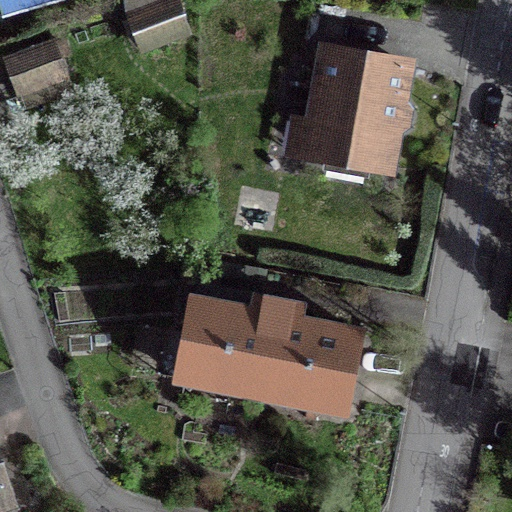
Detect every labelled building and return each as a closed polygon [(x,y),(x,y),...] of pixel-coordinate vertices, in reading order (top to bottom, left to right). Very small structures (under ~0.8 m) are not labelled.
[(172,3),(127,20),(138,50),(184,33),(172,3)] [(50,48),(4,65),(14,93),(60,77),(50,48)] [(396,102),(402,68),(323,54),(305,155),(384,169),(390,135),(402,127),(405,113),(396,102)] [(250,315),(190,304),(175,379),(341,412),(356,336),(296,324),(299,310),(252,301),(250,315)] [(0,477),(0,505),(8,503),(0,477)]
